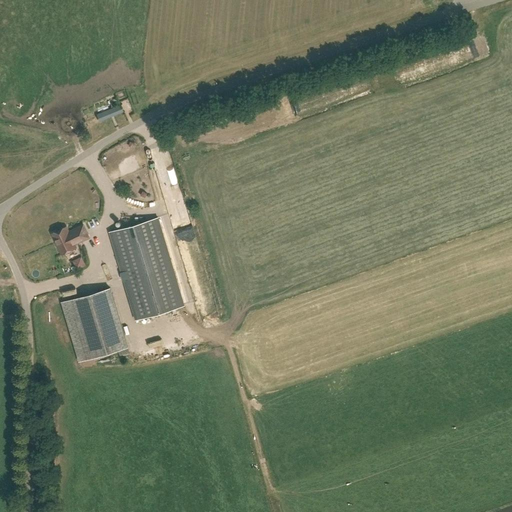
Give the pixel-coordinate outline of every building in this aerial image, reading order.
[(123,113),(120,106),(97,115),(100,123),(123,113)] [(116,177),(129,174),(127,166),(114,169),(116,177)] [(184,305),(158,218),(110,232),(122,273),(126,272),(128,279),(124,280),(136,320),(184,305)] [(89,238),(84,225),(74,230),(75,232),(70,234),(67,227),(52,234),(62,255),(66,253),(68,254),(72,252),(72,250),(76,248),(75,244),(89,238)] [(128,347),(111,288),(62,303),(79,361),(128,347)] [(194,322),(202,321),(200,314),(193,315),(194,322)]
